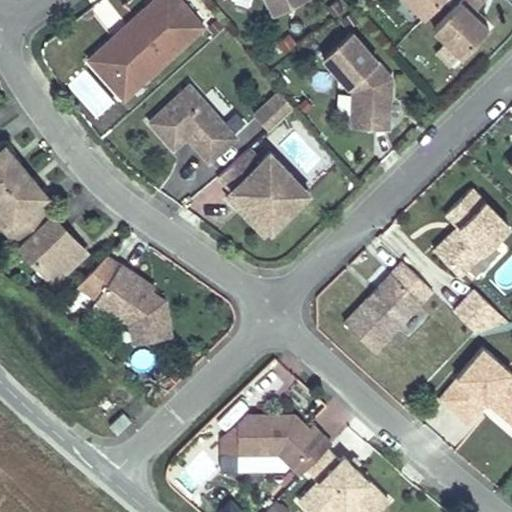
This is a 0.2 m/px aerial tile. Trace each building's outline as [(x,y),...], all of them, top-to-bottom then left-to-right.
[(124,97),(132,90),(101,55),(161,0),(152,0),(88,57),(124,97)] [(161,0),(101,55),(132,90),(204,25),(180,0),(161,0)] [(266,0),(273,15),(304,0),(266,0)] [(408,0),(424,15),(439,0),(408,0)] [(472,12),(475,10),(482,3),(479,0),(460,0),(433,28),(461,55),(487,27),(481,21),(472,12)] [(484,18),(475,10),(472,12),(481,21),(484,18)] [(387,129),(391,77),(350,31),(322,56),(352,90),(349,126),(387,129)] [(235,136),(189,84),(149,120),(173,147),(186,135),(209,160),(235,136)] [(260,120),(268,129),(293,107),(286,97),(260,120)] [(0,206),(12,220),(5,226),(54,280),(85,250),(38,200),(45,194),(6,146),(0,149),(0,206)] [(218,174),(229,187),(266,229),(293,205),(278,188),(291,175),(269,151),(260,159),(248,147),(218,174)] [(307,193),(291,175),(278,188),(293,205),(307,193)] [(260,234),(266,229),(229,187),(223,192),(260,234)] [(452,237),(449,234),(433,249),(458,275),(508,227),(471,188),(445,213),(460,228),(452,237)] [(457,225),(449,234),(452,237),(460,228),(457,225)] [(106,254),(78,283),(97,297),(97,298),(130,321),(134,341),(171,335),(165,298),(152,290),(133,276),(136,272),(121,262),(120,263),(106,254)] [(403,261),(379,285),(379,291),(374,297),(373,297),(367,297),(344,321),(374,350),(432,289),(403,261)] [(155,285),(136,272),(133,276),(152,290),(155,285)] [(367,297),(373,297),(379,291),(379,285),(367,297)] [(453,310),(476,331),(496,310),(474,288),(453,310)] [(509,322),(496,310),(476,331),(509,322)] [(494,403),(492,406),(511,424),(511,370),(511,371),(482,346),(437,397),(467,423),(486,401),(489,398),(494,403)] [(122,413),(108,426),(117,435),(131,422),(122,413)] [(331,443),(311,423),(308,427),(294,413),(247,413),(237,424),(238,437),(222,437),(222,452),(238,452),(238,470),(285,470),(291,464),(301,473),(306,468),(328,446),(331,443)] [(340,458),(328,446),(306,468),(318,481),(299,500),(310,511),(336,511),(343,506),(349,511),(376,511),(389,500),(343,455),(340,458)] [(235,511),(238,510),(228,499),(215,511),(235,511)]
